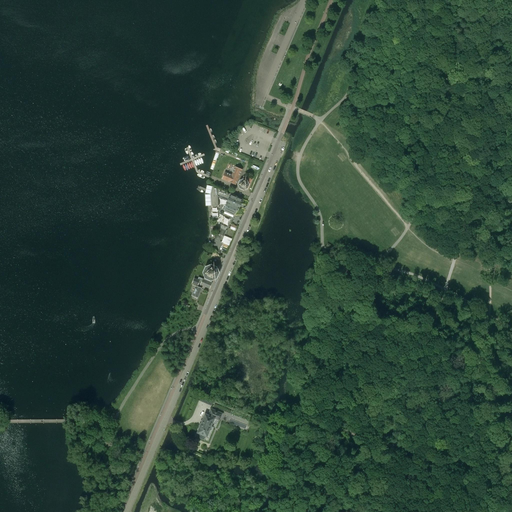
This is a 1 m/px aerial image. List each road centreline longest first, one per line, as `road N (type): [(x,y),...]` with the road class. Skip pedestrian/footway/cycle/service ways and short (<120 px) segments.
road 1 (unknown): [(453,511),(454,465),(489,322),(485,131),(496,0)]
road 2 (unclassified): [(126,511),(281,143)]
